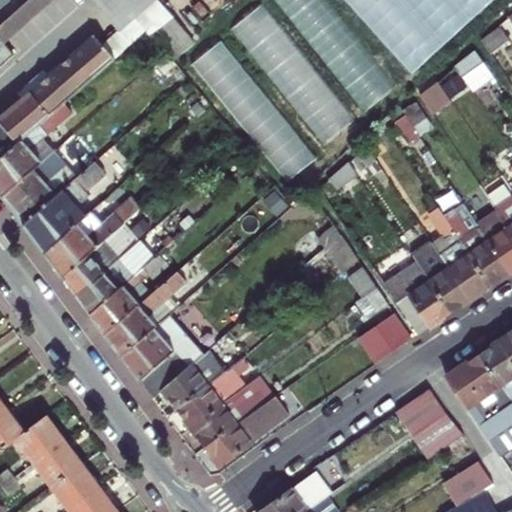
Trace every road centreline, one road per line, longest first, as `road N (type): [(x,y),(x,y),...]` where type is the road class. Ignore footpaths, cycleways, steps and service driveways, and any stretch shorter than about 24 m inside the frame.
road 1 (residential): [(511,302),(215,511)]
road 2 (residential): [(0,255),(168,482),(203,511)]
